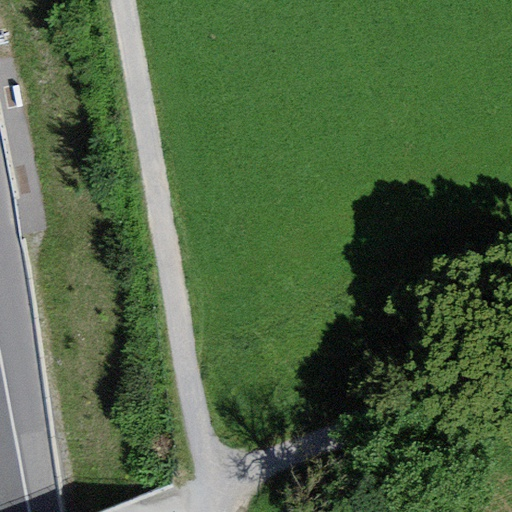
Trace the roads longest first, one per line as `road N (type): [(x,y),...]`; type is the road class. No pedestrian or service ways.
road 1 (track): [(117,0),(216,511)]
road 2 (track): [(511,371),(159,511)]
